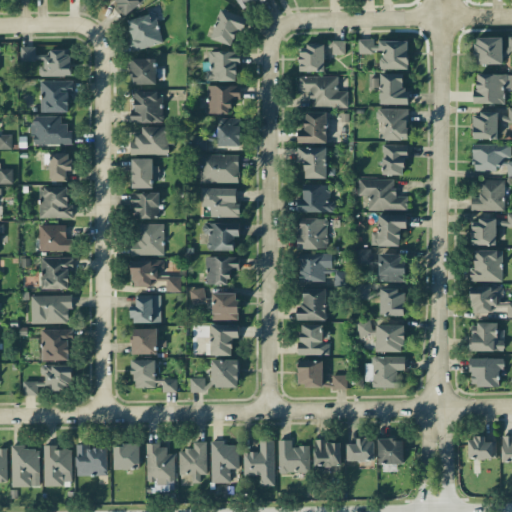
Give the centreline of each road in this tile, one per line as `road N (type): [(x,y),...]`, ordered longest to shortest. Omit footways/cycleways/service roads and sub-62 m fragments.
road 1 (residential): [(0,415),(511,404)]
road 2 (residential): [(103,414),(100,40),(73,24),(17,25)]
road 3 (residential): [(439,425),(442,18)]
road 4 (residential): [(276,29),(267,48),(269,410)]
road 5 (residential): [(276,29),(297,21),(511,16)]
road 6 (secondary): [(511,509),(386,511)]
